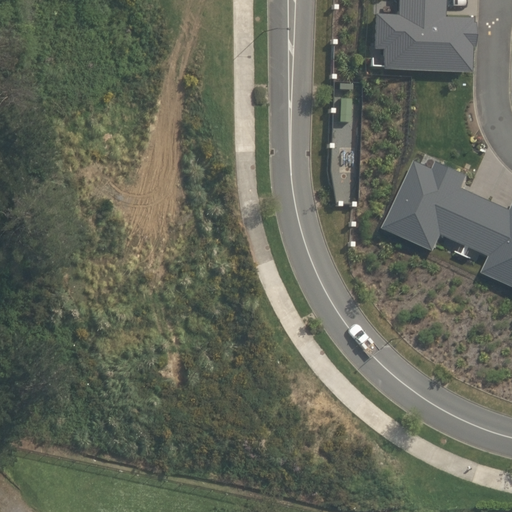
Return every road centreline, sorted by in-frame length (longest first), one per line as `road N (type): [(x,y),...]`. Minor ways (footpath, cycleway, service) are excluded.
road 1 (unclassified): [(294,0),(291,185),(326,295),(378,363),(446,412),(511,438)]
road 2 (residential): [(495,0),(493,103),(511,142)]
